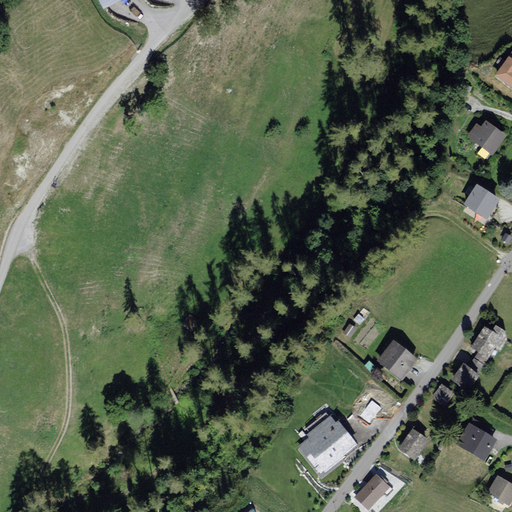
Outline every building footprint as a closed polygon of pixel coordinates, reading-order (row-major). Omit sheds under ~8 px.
[(511,62),(500,78),(511,87),(511,62)] [(508,138),(490,124),(485,131),(480,127),(471,138),(494,156),(508,138)] [(503,202),(482,188),(469,206),(491,220),(503,202)] [(474,347),(487,355),(493,344),(500,349),(506,340),(504,333),(496,328),(492,334),(485,330),(474,347)] [(420,362),(398,344),(383,362),(404,380),(420,362)] [(467,388),(477,375),(465,366),(456,379),(467,388)] [(456,396),(444,386),(435,398),(446,408),(456,396)] [(321,473),(358,443),(333,412),(296,442),(321,473)] [(495,432),(477,421),(462,445),(489,461),(501,440),(493,435),(495,432)] [(432,443),(417,431),(404,448),(419,460),(432,443)] [(393,487),(380,475),(358,499),(371,510),(393,487)] [(511,502),(511,484),(501,477),(490,494),(509,506),(511,502)]
